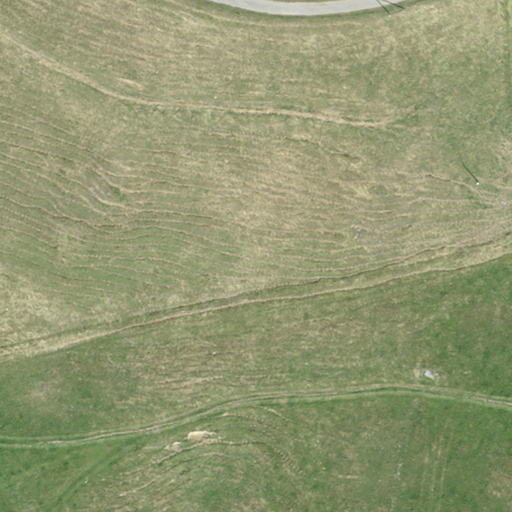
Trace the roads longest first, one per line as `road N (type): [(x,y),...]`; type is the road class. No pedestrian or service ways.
road 1 (track): [(44,511),(144,428),(233,407),(419,387),(511,403)]
road 2 (residential): [(384,0),(305,8),(239,0)]
